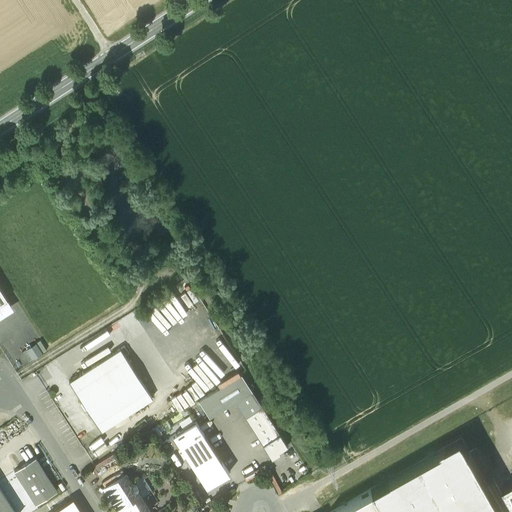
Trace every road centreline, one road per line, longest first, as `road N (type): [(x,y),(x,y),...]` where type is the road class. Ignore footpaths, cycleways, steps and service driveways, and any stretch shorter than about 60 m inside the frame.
road 1 (track): [(511,372),(264,511)]
road 2 (secondary): [(198,0),(0,128)]
road 3 (unclassified): [(94,511),(27,411),(0,389)]
